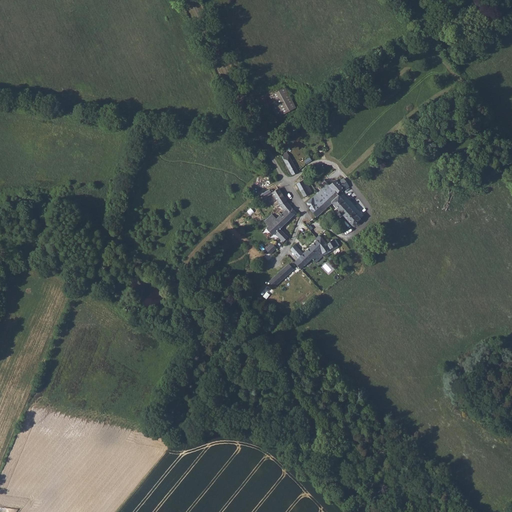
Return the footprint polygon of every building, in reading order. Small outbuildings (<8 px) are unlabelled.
[(278,119),(296,109),(286,89),(267,98),(278,119)] [(409,144),(411,143),(407,136),(401,141),(402,142),(403,143),(405,144),(409,144)] [(285,151),(280,155),(290,174),(296,171),(290,160),(285,151)] [(301,180),(295,183),(302,196),(307,192),(306,190),(308,189),(302,179),(301,180)] [(333,179),(327,185),(334,192),(337,190),(340,187),(336,183),(333,179)] [(325,183),(315,192),(319,197),(311,204),(318,212),(329,202),(329,201),(332,198),(336,195),(334,192),(327,185),(325,183)] [(276,188),(271,191),(272,194),(274,196),(276,200),(276,201),(278,203),(279,205),(284,210),(289,205),(284,200),(284,198),(282,196),(276,187),(276,188)] [(315,192),(305,201),(308,208),(309,209),(315,215),(318,212),(311,204),(319,197),(315,192)] [(332,198),(329,201),(329,202),(336,210),(333,213),(337,217),(340,214),(350,225),(350,224),(352,226),(353,224),(354,225),(357,222),(356,222),(358,220),(357,217),(346,205),(336,195),(332,198)] [(270,213),(262,221),(268,228),(272,233),(273,233),(282,243),(285,241),(283,239),(286,237),(283,234),(283,233),(278,228),(280,226),(294,212),(289,205),(284,210),(275,218),(270,213)] [(315,237),(313,239),(314,240),(320,247),(316,250),(319,253),(320,253),(322,254),(324,253),(329,250),(322,241),(317,235),(315,237)] [(314,240),(304,250),(313,262),(318,257),(322,254),(320,253),(319,253),(316,250),(320,247),(314,240)] [(266,248),(271,253),(277,247),(272,242),(266,248)] [(288,250),(301,266),(309,258),(312,263),(313,262),(304,250),(301,254),(293,245),(288,250)] [(286,264),(267,283),(263,288),(271,294),(273,291),(271,289),(274,286),(285,276),(291,270),(286,264)]
